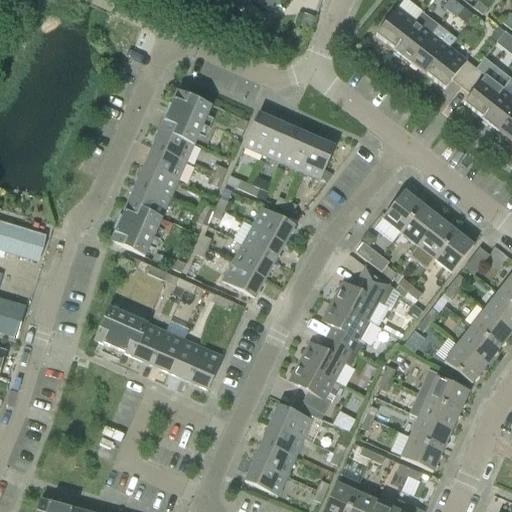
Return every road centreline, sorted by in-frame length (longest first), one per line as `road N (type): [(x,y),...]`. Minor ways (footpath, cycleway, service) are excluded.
road 1 (unclassified): [(0,451),(73,223),(95,201),(169,36),(274,81),(313,71)]
road 2 (residential): [(207,511),(204,499),(275,336),(330,237),(402,144)]
road 3 (unclassified): [(511,229),(402,144)]
